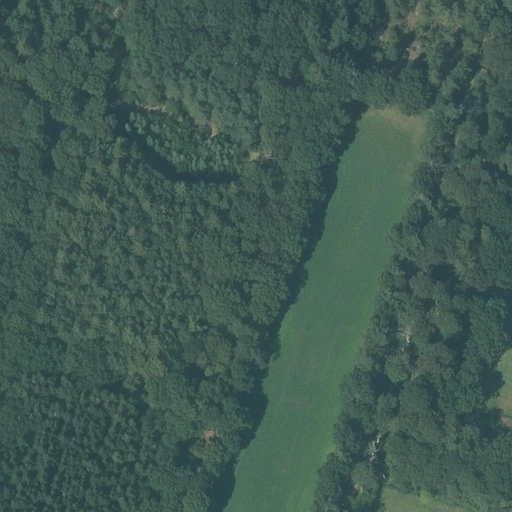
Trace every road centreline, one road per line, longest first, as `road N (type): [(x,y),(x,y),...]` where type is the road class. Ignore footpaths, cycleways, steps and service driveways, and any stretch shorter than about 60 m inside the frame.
road 1 (track): [(463,111),(340,511)]
road 2 (track): [(511,246),(465,407)]
